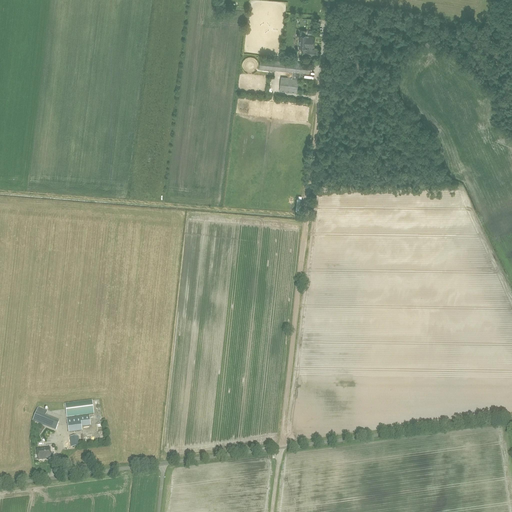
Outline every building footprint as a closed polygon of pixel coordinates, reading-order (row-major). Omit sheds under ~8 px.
[(314,48),(315,37),(308,37),(306,37),(306,36),(300,36),(299,48),(305,48),(314,48)] [(318,50),(307,49),(303,49),(302,57),(317,58),(318,50)] [(309,74),(310,64),(260,58),(259,69),(292,72),(292,78),(281,77),(279,91),(297,93),(298,83),(299,84),(300,79),(298,79),(298,77),(300,77),(300,74),(309,74)] [(67,418),(94,414),(92,401),(65,404),(67,418)] [(56,430),(59,422),(36,412),(32,421),(56,430)] [(69,433),(82,431),(81,426),(91,425),(89,416),(67,419),(69,433)] [(71,437),(72,447),(79,447),(78,436),(71,437)] [(50,449),(37,450),(38,460),(43,460),(42,458),(47,458),(47,459),(53,458),(52,453),(50,453),(50,449)]
